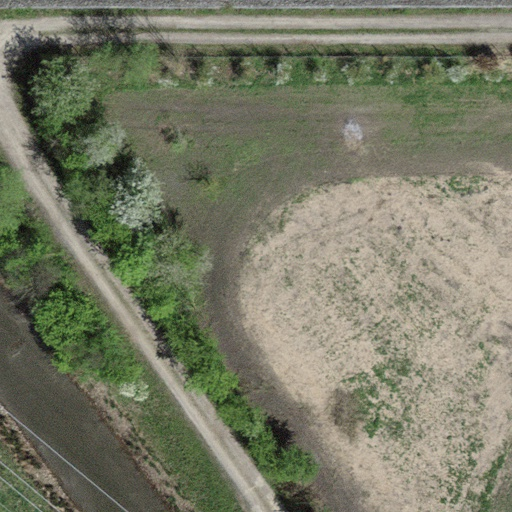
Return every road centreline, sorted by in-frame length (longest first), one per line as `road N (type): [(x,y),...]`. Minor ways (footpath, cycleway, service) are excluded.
road 1 (track): [(0,76),(511,72)]
road 2 (track): [(0,123),(279,511)]
